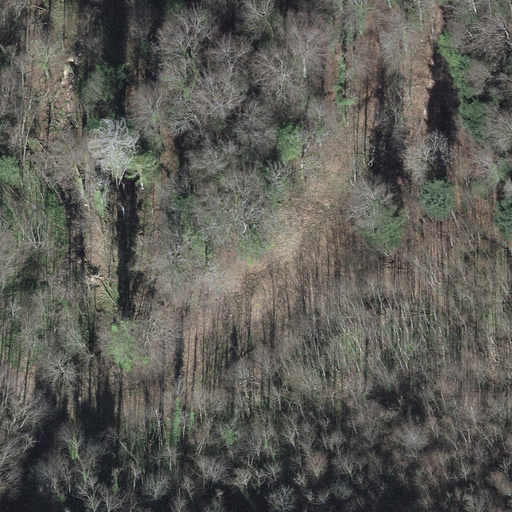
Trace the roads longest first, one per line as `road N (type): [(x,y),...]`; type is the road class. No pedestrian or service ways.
road 1 (track): [(0,343),(34,375),(79,400),(130,402),(176,391),(222,367),(281,321),(363,198),(394,173),(417,137),(438,0)]
road 2 (track): [(317,266),(375,83),(370,0)]
road 3 (track): [(317,266),(390,282),(511,333)]
